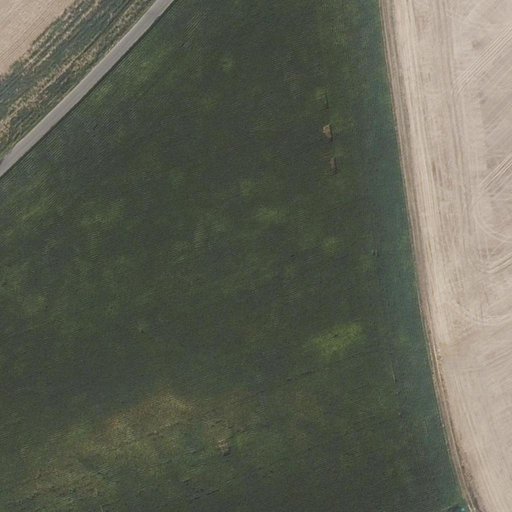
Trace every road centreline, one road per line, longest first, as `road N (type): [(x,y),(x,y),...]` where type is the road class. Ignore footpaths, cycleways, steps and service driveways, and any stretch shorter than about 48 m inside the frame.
road 1 (track): [(380,0),(433,369),(471,511)]
road 2 (unclassified): [(0,164),(165,0)]
